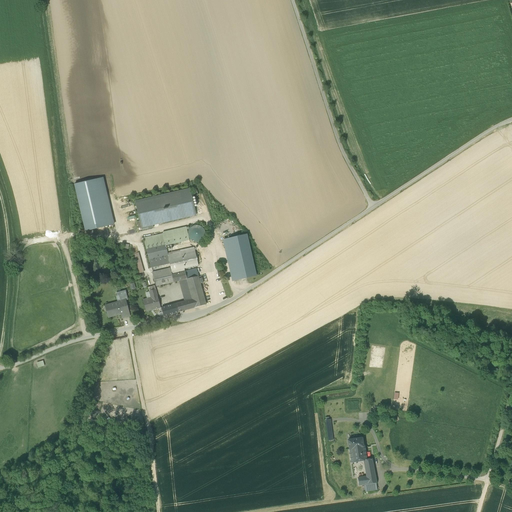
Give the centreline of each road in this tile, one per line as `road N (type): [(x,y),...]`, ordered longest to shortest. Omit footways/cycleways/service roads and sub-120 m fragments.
road 1 (unclassified): [(373,206),(218,307),(65,343),(0,368)]
road 2 (unclassified): [(373,206),(341,148),(292,0)]
road 3 (track): [(128,328),(157,511)]
road 4 (unclassified): [(511,120),(373,206)]
